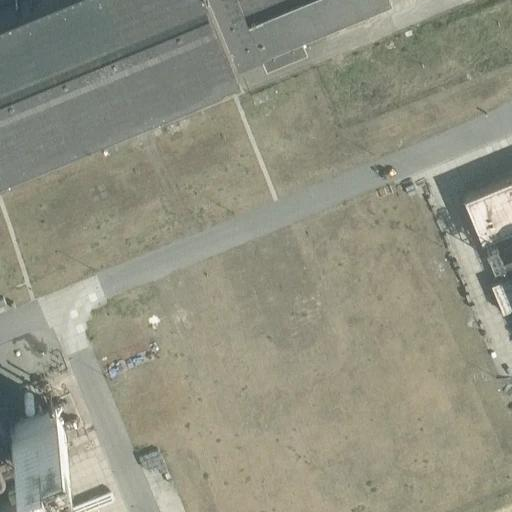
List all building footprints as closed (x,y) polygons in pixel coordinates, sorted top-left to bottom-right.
[(0,0),(0,168),(7,165),(2,153),(89,116),(97,135),(154,111),(147,92),(235,56),(234,55),(257,45),(266,65),(304,49),(296,31),(317,22),(370,0),(0,0)] [(502,230),(502,229),(511,225),(511,173),(462,194),(480,238),(502,230)] [(511,225),(502,229),(502,230),(511,255),(511,225)] [(511,278),(511,275),(490,283),(501,310),(511,305),(511,278)] [(64,430),(54,404),(8,423),(18,448),(64,430)] [(0,420),(0,455),(13,451),(0,420)] [(0,511),(47,511),(27,463),(0,474),(0,511)]
